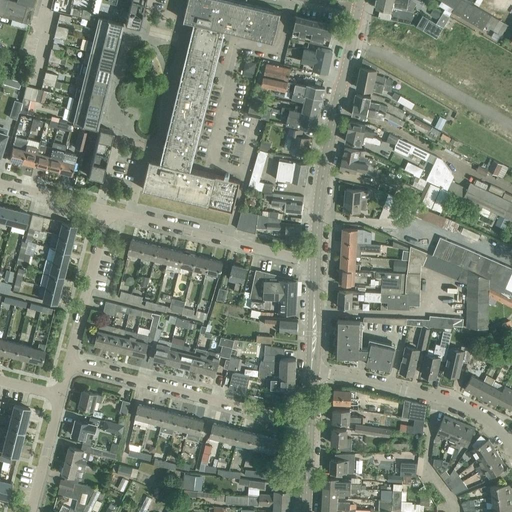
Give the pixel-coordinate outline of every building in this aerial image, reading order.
[(14,0),(0,0),(0,15),(16,20),(15,26),(26,29),(34,0),(16,0),(14,0)] [(138,27),(144,3),(131,0),(116,0),(116,5),(128,8),(125,24),(138,27)] [(281,11),(235,0),(188,0),(184,19),(196,22),(163,161),(150,158),(143,188),(233,210),(240,180),(191,168),(225,29),(274,41),(281,11)] [(407,3),(394,0),(375,0),(374,7),(380,8),(378,17),(389,19),(392,6),(414,10),(414,8),(407,3)] [(394,0),(407,3),(414,8),(414,7),(417,3),(412,0),(394,0)] [(508,25),(466,0),(459,0),(455,8),(454,8),(452,11),(483,29),(485,25),(501,35),(508,25)] [(82,10),(71,8),(70,14),(81,17),(82,10)] [(71,16),(59,13),(58,19),(69,22),(71,16)] [(450,17),(442,13),(436,23),(444,27),(450,17)] [(98,16),(95,28),(120,34),(123,22),(98,16)] [(333,25),(297,17),(292,37),(329,45),(333,25)] [(436,23),(429,19),(423,30),(437,38),(444,27),(436,23)] [(68,28),(57,25),(55,31),(67,34),(68,28)] [(91,27),(88,39),(117,46),(120,34),(95,28),(91,27)] [(55,31),(54,37),(65,40),(67,34),(55,31)] [(117,46),(92,40),(89,51),(114,58),(117,46)] [(328,72),(333,51),(318,47),(317,52),(304,49),(301,61),(314,64),(313,69),(328,72)] [(51,48),(49,54),(61,57),(63,51),(51,48)] [(85,51),(82,62),(86,63),(111,69),(114,58),(89,51),(89,52),(85,51)] [(49,54),(48,60),(60,63),(61,57),(49,54)] [(377,66),(363,58),(361,66),(359,77),(385,82),(391,84),(393,79),(385,77),(375,75),(377,66)] [(255,72),(255,61),(244,60),(244,71),(255,72)] [(111,69),(86,63),(84,75),(108,81),(111,69)] [(291,69),(266,63),(264,72),(262,71),(261,76),(263,76),(262,84),(265,85),(286,90),(291,69)] [(57,74),(45,71),(44,77),(55,80),(57,74)] [(108,81),(84,75),(81,86),(105,92),(108,81)] [(4,76),(1,85),(19,89),(21,80),(4,76)] [(55,80),(44,77),(42,83),(54,86),(55,80)] [(385,82),(359,77),(357,87),(372,90),(372,88),(382,91),(383,89),(391,91),(391,90),(392,86),(393,85),(385,82)] [(254,95),(262,97),(265,85),(262,84),(256,83),(254,95)] [(292,91),(294,91),(323,98),(325,87),(308,84),(307,86),(293,83),(292,91)] [(32,87),(26,85),(23,97),(29,99),(32,87)] [(105,92),(81,86),(78,98),(103,104),(105,92)] [(40,102),(43,90),(32,87),(29,99),(31,99),(40,102)] [(320,110),(323,98),(294,91),(292,91),(290,96),(304,99),(303,106),(320,110)] [(371,97),(356,93),(354,104),(379,109),(379,111),(386,112),(387,106),(370,102),(371,97)] [(251,105),(263,108),(265,98),(262,97),(254,95),(251,105)] [(411,102),(400,96),(398,101),(427,117),(429,112),(411,102)] [(23,97),(19,111),(27,113),(31,99),(29,99),(23,97)] [(71,109),(100,116),(103,104),(74,97),(71,109)] [(9,118),(16,120),(21,103),(13,101),(9,118)] [(379,109),(354,104),(352,114),(367,117),(367,114),(385,117),(402,126),(405,121),(386,112),(379,111),(379,109)] [(264,109),(250,105),(249,108),(247,115),(261,119),(264,109)] [(296,105),(295,110),(285,108),(284,113),(289,114),(318,121),(320,110),(301,106),(301,105),(296,105)] [(97,128),(100,116),(71,109),(68,121),(97,128)] [(318,121),(289,114),(287,124),(315,130),(318,121)] [(42,121),(33,118),(30,129),(35,130),(36,125),(41,126),(42,121)] [(66,120),(59,118),(58,121),(58,122),(57,127),(66,130),(68,124),(66,123),(66,120)] [(431,127),(416,119),(414,122),(429,130),(431,127)] [(446,120),(442,119),(437,129),(441,130),(440,131),(441,131),(446,120)] [(365,123),(350,120),(348,131),(377,136),(377,134),(374,133),(374,131),(364,129),(365,123)] [(80,127),(71,125),(69,131),(79,134),(75,148),(82,150),(87,132),(79,130),(80,127)] [(287,126),(285,133),(293,135),(289,151),(306,155),(310,137),(301,135),(302,130),(287,126)] [(430,130),(439,136),(441,132),(432,127),(430,130)] [(113,131),(99,128),(94,151),(107,155),(113,131)] [(381,137),(348,131),(346,141),(363,144),(364,141),(380,144),(381,137)] [(399,138),(390,133),(387,141),(396,144),(399,138)] [(28,138),(26,145),(13,141),(9,159),(22,162),(25,149),(28,139),(28,138)] [(407,142),(399,138),(396,144),(394,150),(407,156),(409,152),(412,153),(412,152),(426,160),(427,159),(434,163),(430,172),(427,180),(447,189),(451,181),(454,175),(441,158),(408,141),(407,142)] [(22,162),(34,165),(40,142),(28,139),(22,162)] [(40,142),(34,165),(46,168),(52,147),(45,146),(46,141),(40,139),(40,142)] [(64,150),(52,147),(46,168),(59,171),(64,150)] [(360,151),(345,148),(342,158),(368,163),(376,164),(376,160),(359,156),(360,151)] [(69,152),(64,150),(59,171),(71,174),(76,157),(68,155),(69,152)] [(268,151),(259,150),(248,187),(262,190),(264,183),(259,181),(268,151)] [(107,155),(94,151),(88,175),(102,179),(107,155)] [(309,161),(281,155),(276,179),(305,184),(309,161)] [(368,163),(342,158),(340,168),(355,171),(356,169),(366,171),(365,174),(373,175),(376,164),(368,163)] [(503,164),(494,159),(489,170),(488,170),(497,175),(503,164)] [(414,173),(414,174),(420,177),(424,168),(418,165),(414,173)] [(489,170),(479,165),(476,171),(486,176),(488,170),(489,170)] [(447,190),(427,182),(419,202),(441,212),(447,198),(476,211),(478,208),(481,210),(483,207),(464,198),(447,190)] [(511,201),(470,182),(464,198),(483,207),(511,220),(511,201)] [(352,213),(358,214),(360,197),(367,197),(368,190),(346,188),(345,208),(351,209),(351,210),(353,210),(352,213)] [(302,213),(304,196),(264,192),(264,198),(271,199),(270,204),(284,205),(283,211),(302,213)] [(403,200),(388,194),(383,207),(398,213),(403,200)] [(15,210),(2,207),(0,216),(0,220),(12,224),(15,210)] [(269,216),(242,209),(239,218),(237,228),(255,233),(257,227),(268,228),(287,229),(287,234),(301,235),(302,223),(281,222),(281,219),(278,218),(269,216)] [(28,213),(15,210),(12,224),(25,227),(28,213)] [(422,211),(423,221),(433,220),(432,216),(431,210),(422,211)] [(29,227),(34,229),(51,233),(41,230),(44,217),(32,214),(29,227)] [(76,225),(62,222),(59,235),(72,238),(76,225)] [(29,227),(25,240),(32,242),(34,229),(29,227)] [(343,228),(342,242),(357,242),(357,236),(362,236),(362,229),(358,229),(343,228)] [(59,235),(56,248),(69,251),(72,238),(59,235)] [(511,267),(439,237),(433,252),(511,290),(511,267)] [(145,242),(132,239),(128,252),(142,256),(145,242)] [(22,241),(19,252),(25,254),(33,256),(36,243),(32,242),(25,240),(25,242),(22,241)] [(408,246),(393,240),(392,246),(408,248),(408,246)] [(158,246),(145,242),(142,256),(155,259),(158,246)] [(342,242),(341,255),(356,256),(357,249),(361,250),(361,243),(361,242),(357,242),(342,242)] [(424,265),(429,253),(411,245),(407,268),(421,268),(421,264),(424,265)] [(171,249),(158,246),(155,259),(167,262),(171,249)] [(66,264),(69,251),(56,248),(53,261),(66,264)] [(184,252),(171,249),(166,269),(179,272),(180,265),(184,252)] [(19,252),(16,263),(22,265),(25,254),(19,252)] [(197,255),(184,252),(180,265),(193,269),(197,255)] [(435,255),(429,253),(424,265),(430,268),(435,255)] [(210,259),(197,255),(193,269),(206,272),(210,259)] [(356,256),(341,255),(340,269),(360,270),(360,263),(356,263),(356,256)] [(440,258),(435,255),(430,268),(435,270),(440,258)] [(440,258),(435,270),(442,272),(446,261),(440,258)] [(53,261),(45,259),(42,272),(63,277),(66,264),(53,261)] [(223,262),(210,259),(206,272),(219,275),(223,262)] [(447,275),(451,263),(446,261),(442,272),(447,275)] [(452,277),(457,266),(451,263),(447,275),(452,277)] [(247,268),(233,264),(230,278),(236,280),(234,290),(241,292),(247,268)] [(459,280),(463,269),(457,266),(452,277),(459,280)] [(18,268),(16,279),(21,280),(24,269),(18,268)] [(5,269),(2,279),(11,281),(14,271),(5,269)] [(360,270),(340,269),(340,283),(354,284),(354,283),(382,285),(381,292),(383,292),(401,293),(402,272),(386,271),(376,271),(360,270)] [(469,271),(463,269),(459,280),(468,284),(469,271)] [(256,270),(251,292),(245,291),(242,306),(249,307),(252,308),(264,308),(264,310),(265,310),(280,311),(295,312),(297,280),(288,280),(288,278),(256,270)] [(469,271),(467,326),(488,328),(489,280),(469,271)] [(63,277),(42,272),(49,274),(46,286),(59,290),(63,277)] [(410,293),(410,305),(420,305),(421,274),(406,273),(405,293),(410,293)] [(21,280),(16,279),(13,290),(19,291),(21,280)] [(0,291),(9,294),(11,284),(0,280),(0,291)] [(121,291),(120,297),(131,300),(132,294),(133,288),(123,285),(122,291),(121,291)] [(59,290),(46,286),(43,300),(56,303),(59,290)] [(227,290),(220,288),(217,300),(224,302),(227,290)] [(511,298),(491,289),(491,290),(491,297),(511,306),(511,298)] [(383,292),(339,290),(338,306),(351,307),(352,299),(365,300),(365,301),(382,302),(383,292)] [(401,293),(383,292),(382,302),(388,302),(388,308),(410,309),(410,305),(410,293),(405,293),(401,293)] [(143,296),(132,294),(131,300),(142,302),(143,296)] [(16,299),(4,296),(3,301),(14,304),(16,299)] [(27,302),(16,299),(14,304),(25,307),(27,302)] [(157,303),(146,300),(145,306),(156,309),(157,303)] [(117,304),(106,301),(103,312),(114,315),(116,309),(117,304)] [(41,305),(30,303),(29,307),(28,307),(27,312),(39,315),(40,311),(41,305)] [(168,306),(157,303),(156,309),(167,312),(168,306)] [(117,304),(116,309),(129,314),(131,307),(117,304)] [(171,310),(182,313),(184,307),(173,304),(171,310)] [(52,308),(41,305),(40,311),(51,313),(52,308)] [(143,310),(131,307),(129,314),(128,318),(135,320),(136,314),(141,316),(143,310)] [(195,310),(184,307),(182,313),(193,315),(195,310)] [(260,316),(265,316),(265,324),(280,325),(279,331),(298,332),(298,318),(273,317),(274,312),(252,308),(250,316),(260,318),(260,316)] [(197,310),(195,316),(206,319),(208,313),(197,310)] [(152,313),(151,315),(153,316),(149,333),(155,334),(160,314),(152,313)] [(423,319),(364,317),(364,321),(423,326),(423,319)] [(464,319),(448,317),(447,329),(453,329),(454,327),(463,327),(464,319)] [(178,319),(177,324),(188,327),(190,322),(178,319)] [(338,320),(336,356),(359,357),(368,357),(366,363),(391,369),(396,347),(372,341),(370,348),(359,347),(360,328),(363,328),(364,321),(338,320)] [(202,325),(190,322),(188,327),(200,330),(202,325)] [(100,323),(96,342),(95,344),(108,347),(112,331),(113,326),(100,323)] [(209,323),(208,323),(205,331),(204,337),(211,338),(212,334),(206,333),(209,323)] [(125,329),(113,326),(112,331),(108,347),(120,350),(124,334),(125,329)] [(430,328),(430,326),(423,326),(418,346),(426,348),(431,328),(430,328)] [(160,338),(162,329),(157,327),(152,346),(157,348),(154,358),(166,361),(171,345),(172,341),(160,338)] [(137,332),(125,329),(124,334),(120,350),(132,353),(136,337),(137,332)] [(150,335),(137,332),(136,337),(132,353),(144,356),(150,335)] [(272,336),(257,335),(256,342),(272,343),(272,336)] [(208,350),(207,355),(207,354),(203,371),(215,374),(220,355),(228,357),(228,358),(226,358),(224,368),(227,368),(231,355),(232,349),(232,347),(233,347),(234,340),(227,338),(226,345),(222,344),(221,351),(215,352),(208,350)] [(427,353),(424,364),(422,373),(436,377),(440,359),(445,360),(450,341),(441,339),(439,350),(435,349),(433,354),(427,353)] [(18,343),(5,340),(2,353),(15,357),(18,343)] [(184,345),(172,342),(171,345),(166,361),(179,365),(183,348),(184,345)] [(31,346),(18,343),(15,357),(28,360),(31,346)] [(37,348),(31,346),(28,360),(41,363),(45,345),(38,343),(37,348)] [(265,344),(264,353),(275,354),(284,354),(284,348),(265,344)] [(190,346),(184,345),(183,348),(179,365),(191,368),(195,351),(189,350),(190,346)] [(450,347),(447,363),(444,373),(458,376),(461,361),(467,362),(471,347),(462,345),(461,349),(450,347)] [(406,346),(402,362),(400,371),(414,375),(420,349),(406,346)] [(195,351),(191,368),(203,371),(207,354),(208,350),(196,347),(195,351)] [(296,359),(281,358),(281,361),(275,361),(275,354),(264,353),(263,368),(296,369),(296,359)] [(235,356),(231,355),(227,368),(237,370),(238,366),(243,367),(245,360),(242,359),(234,357),(235,356)] [(296,369),(263,368),(259,367),(259,376),(295,379),(296,369)] [(476,370),(473,376),(471,375),(464,389),(475,394),(482,381),(480,380),(483,374),(476,370)] [(233,372),(229,388),(236,390),(235,391),(243,393),(245,394),(250,375),(233,372)] [(295,379),(267,378),(267,388),(279,388),(279,389),(295,389),(295,379)] [(492,386),(482,381),(475,394),(485,399),(492,386)] [(502,391),(492,386),(485,399),(495,405),(498,400),(505,386),(504,386),(502,391)] [(511,389),(505,386),(498,400),(508,405),(511,396),(511,389)] [(334,403),(358,404),(359,398),(355,397),(355,390),(335,389),(334,403)] [(80,406),(89,408),(93,409),(95,401),(102,402),(103,395),(97,394),(97,393),(84,390),(80,406)] [(120,412),(127,414),(130,402),(123,400),(120,412)] [(427,405),(411,401),(409,417),(415,418),(425,420),(427,405)] [(30,408),(14,404),(11,416),(27,420),(30,408)] [(136,417),(145,420),(149,421),(152,407),(139,404),(136,417)] [(165,410),(152,407),(149,421),(161,424),(160,431),(165,410)] [(350,410),(334,409),(333,421),(365,423),(365,418),(363,418),(363,416),(349,416),(350,410)] [(178,414),(165,410),(160,431),(173,434),(174,427),(178,414)] [(191,417),(178,414),(174,427),(187,430),(191,417)] [(454,419),(444,415),(434,439),(439,441),(441,435),(447,437),(454,419)] [(27,420),(11,416),(8,428),(23,432),(27,420)] [(204,420),(191,417),(187,430),(201,434),(204,420)] [(425,420),(415,418),(413,425),(408,424),(407,431),(422,434),(425,420)] [(95,431),(97,424),(76,419),(72,435),(84,437),(83,443),(91,445),(93,439),(89,438),(92,430),(95,431)] [(465,423),(454,419),(447,437),(453,440),(450,446),(454,448),(465,423)] [(105,420),(103,429),(122,433),(124,425),(118,423),(105,420)] [(214,422),(211,432),(210,436),(223,440),(227,426),(214,422)] [(475,427),(465,423),(455,448),(451,457),(455,458),(462,443),(468,446),(475,427)] [(389,437),(390,430),(356,424),(355,431),(389,437)] [(240,429),(227,426),(223,440),(236,443),(240,429)] [(23,432),(8,428),(5,440),(20,444),(23,432)] [(332,443),(339,443),(339,449),(351,450),(352,438),(346,438),(347,429),(333,428),(332,443)] [(253,432),(240,429),(236,443),(249,446),(253,432)] [(266,436),(253,432),(249,446),(262,449),(266,436)] [(279,439),(266,436),(262,449),(275,453),(279,439)] [(489,439),(480,444),(466,453),(469,457),(474,453),(478,459),(495,448),(489,439)] [(20,444),(5,440),(2,452),(17,456),(20,444)] [(92,446),(91,445),(83,443),(83,444),(92,446),(91,451),(91,452),(101,455),(115,459),(115,458),(116,452),(107,450),(92,446)] [(203,452),(199,470),(216,472),(217,466),(216,466),(209,465),(205,465),(205,464),(207,464),(210,453),(212,446),(206,445),(204,452),(203,452)] [(69,446),(66,460),(77,463),(86,464),(87,458),(89,459),(91,452),(91,451),(69,446)] [(495,448),(478,459),(481,464),(476,467),(478,471),(500,457),(495,448)] [(130,449),(129,455),(139,457),(141,451),(130,449)] [(152,454),(141,451),(139,457),(150,460),(152,454)] [(335,453),(335,459),(331,458),(330,471),(354,472),(355,453),(335,453)] [(12,457),(4,456),(1,469),(7,470),(9,462),(10,463),(12,457)] [(506,467),(500,457),(478,471),(481,475),(486,472),(490,477),(498,472),(506,467)] [(434,458),(433,465),(437,469),(442,465),(443,463),(443,460),(434,458)] [(140,461),(135,459),(133,468),(120,464),(118,472),(136,476),(140,461)] [(154,462),(153,464),(164,467),(166,461),(155,459),(154,462)] [(97,468),(77,463),(66,460),(63,473),(74,476),(72,482),(94,488),(94,487),(95,487),(96,481),(84,478),(86,471),(96,473),(97,468)] [(166,461),(164,467),(175,470),(176,467),(176,466),(177,464),(166,461)] [(191,464),(180,461),(178,467),(189,470),(191,464)] [(418,463),(401,462),(401,474),(415,476),(418,463)] [(442,465),(437,469),(440,474),(445,470),(445,469),(446,470),(448,465),(443,463),(442,465)] [(445,470),(440,474),(444,479),(449,475),(446,470),(445,469),(445,470)] [(185,473),(183,488),(193,489),(195,475),(185,473)] [(449,475),(444,479),(447,483),(455,477),(452,473),(449,475)] [(455,477),(447,483),(451,489),(459,483),(461,481),(457,476),(455,477)] [(339,478),(324,477),(323,486),(350,488),(360,488),(361,483),(339,482),(339,478)] [(124,489),(128,480),(122,478),(118,486),(124,489)] [(11,482),(0,479),(0,496),(7,498),(11,482)] [(58,494),(77,499),(75,510),(79,511),(82,511),(94,488),(72,482),(61,479),(59,486),(60,486),(58,494)] [(265,482),(239,479),(239,484),(249,486),(260,488),(264,488),(265,482)] [(459,483),(451,489),(455,494),(463,490),(464,490),(459,483)] [(511,493),(511,483),(485,487),(485,491),(492,491),(492,497),(511,494),(511,493)] [(350,488),(323,486),(323,497),(338,498),(338,497),(344,497),(345,493),(350,493),(358,492),(358,488),(360,489),(360,488),(350,488)] [(97,511),(102,501),(97,499),(100,491),(94,489),(86,508),(97,511)] [(392,490),(381,489),(381,499),(392,500),(392,490)] [(226,494),(226,497),(262,499),(290,501),(290,491),(280,491),(275,490),(274,490),(274,494),(248,492),(248,496),(226,494)] [(511,506),(511,494),(492,497),(486,497),(487,502),(493,502),(494,508),(511,506)] [(147,511),(149,510),(147,509),(152,498),(148,496),(140,511),(147,511)] [(216,497),(216,500),(226,500),(226,503),(274,506),(273,510),(289,511),(290,501),(262,499),(226,497),(216,497)] [(338,498),(323,497),(322,507),(349,508),(356,509),(356,504),(350,503),(338,502),(338,498)] [(473,509),(470,500),(462,503),(462,504),(464,509),(473,509)] [(110,503),(105,511),(115,511),(118,507),(110,503)]
